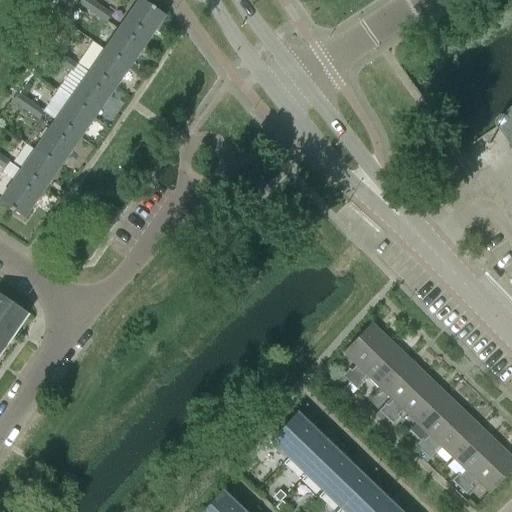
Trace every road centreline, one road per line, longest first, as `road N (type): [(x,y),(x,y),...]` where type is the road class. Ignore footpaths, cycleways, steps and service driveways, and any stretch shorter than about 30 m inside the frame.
road 1 (tertiary): [(270,90),(338,169),(427,246)]
road 2 (tertiary): [(427,246),(295,74)]
road 3 (residential): [(87,309),(173,215),(190,181)]
road 4 (residential): [(87,309),(0,427)]
road 5 (residential): [(295,74),(419,0)]
road 6 (tertiary): [(511,334),(427,246)]
